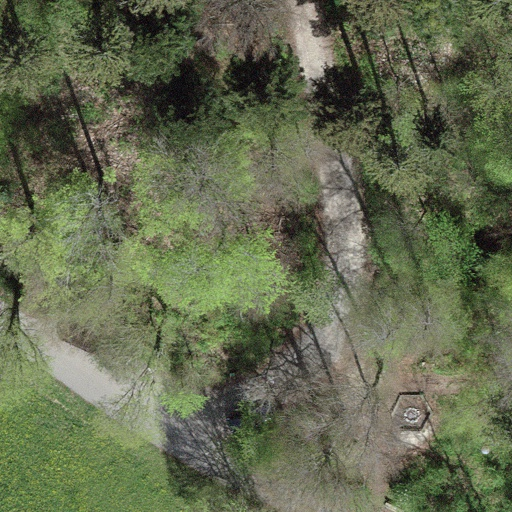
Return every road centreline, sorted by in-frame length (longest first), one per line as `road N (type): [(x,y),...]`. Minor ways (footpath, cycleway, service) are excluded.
road 1 (track): [(175,454),(309,356),(342,287),(344,217),(302,0)]
road 2 (unclassified): [(294,511),(175,454),(0,343)]
